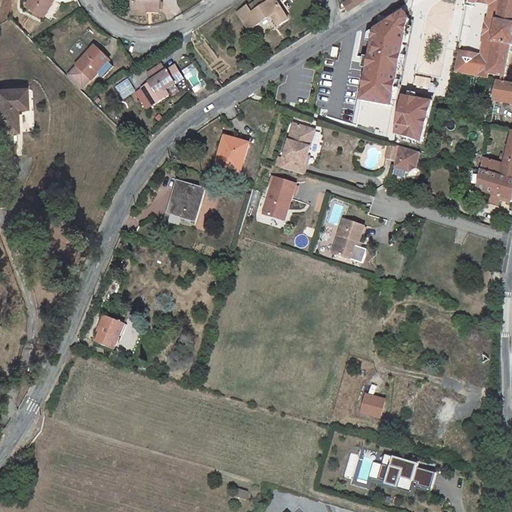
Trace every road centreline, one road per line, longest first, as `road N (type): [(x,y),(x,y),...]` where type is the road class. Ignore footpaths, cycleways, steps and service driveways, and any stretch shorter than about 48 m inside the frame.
road 1 (unclassified): [(0,456),(136,174),(169,138),(336,33)]
road 2 (unknown): [(511,254),(316,186)]
road 3 (residential): [(90,0),(123,29),(151,34),(219,0)]
